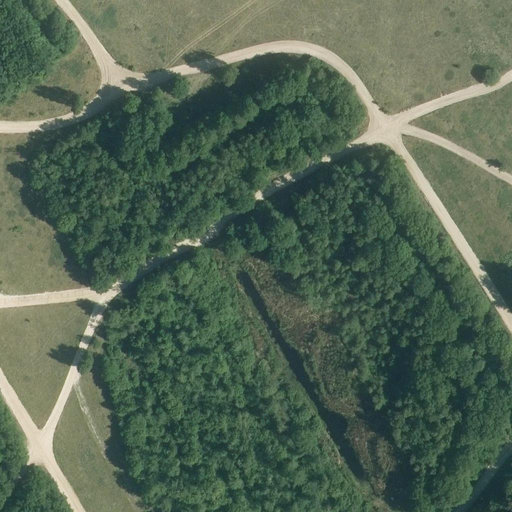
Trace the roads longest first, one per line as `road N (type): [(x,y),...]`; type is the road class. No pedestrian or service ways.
road 1 (track): [(0,503),(50,429),(105,292),(405,117),(511,76)]
road 2 (track): [(0,127),(69,120),(120,88),(262,50),(322,54),(373,107),(511,324)]
road 3 (track): [(80,511),(0,381)]
road 4 (track): [(387,127),(437,140),(511,181)]
